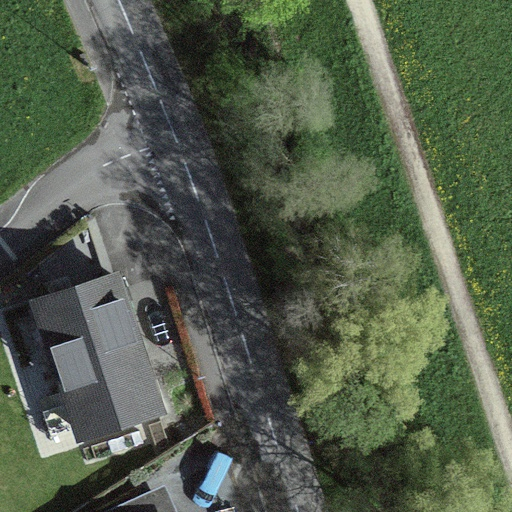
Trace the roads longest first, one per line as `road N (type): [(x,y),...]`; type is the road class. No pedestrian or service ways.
road 1 (track): [(511,437),(354,0)]
road 2 (tertiary): [(295,511),(176,138)]
road 3 (residential): [(0,243),(83,185),(176,138)]
road 4 (tertiary): [(176,138),(117,0)]
